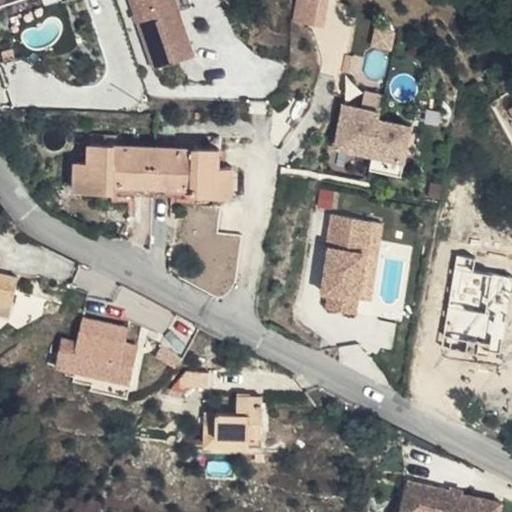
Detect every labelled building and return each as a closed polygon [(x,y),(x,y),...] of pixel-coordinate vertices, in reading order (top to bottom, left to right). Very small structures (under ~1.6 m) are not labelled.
[(179,0),(134,0),(157,68),(198,54),(179,0)] [(295,0),(293,19),(314,23),(317,0),(295,0)] [(395,47),(399,28),(378,24),(375,43),(395,47)] [(338,146),(407,160),(414,124),(382,118),(384,110),(367,107),(347,103),(338,146)] [(205,145),(110,143),(110,159),(78,158),(77,189),(220,193),(221,164),(205,164),(205,145)] [(407,160),(375,154),(372,168),(404,174),(407,160)] [(334,208),(337,189),(323,187),(320,206),(334,208)] [(385,221),(336,214),(331,247),(333,248),(327,292),(332,293),(330,308),(361,312),(363,296),(374,298),(385,221)] [(0,251),(0,310),(14,313),(23,274),(0,268),(0,266),(3,252),(0,251)] [(65,337),(60,363),(134,377),(138,355),(127,353),(130,340),(132,325),(87,317),(83,340),(65,337)] [(127,353),(138,355),(141,342),(130,340),(127,353)] [(466,361),(461,379),(476,383),(481,366),(466,361)] [(267,439),(269,393),(241,392),(241,412),(214,411),(214,438),(267,439)] [(214,438),(214,411),(203,411),(202,446),(267,448),(267,439),(214,438)] [(503,511),(507,499),(410,478),(403,511),(503,511)]
